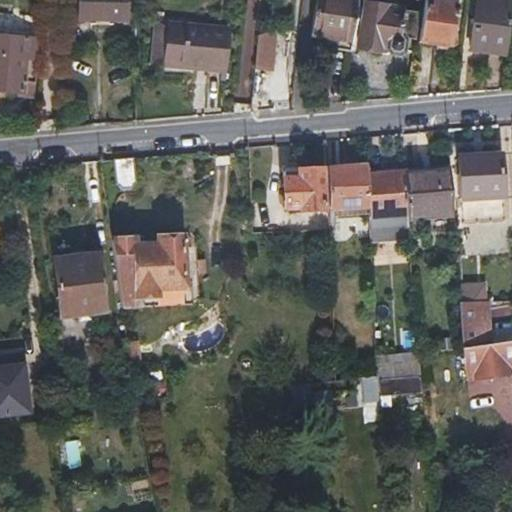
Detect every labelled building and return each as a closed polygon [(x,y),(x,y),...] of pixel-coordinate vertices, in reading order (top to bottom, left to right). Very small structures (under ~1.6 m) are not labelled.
[(103,19),(103,0),(78,0),(78,4),(78,17),(95,18),(103,19)] [(124,20),(124,9),(125,0),(103,0),(103,19),(110,19),(124,20)] [(138,0),(125,0),(124,9),(138,10),(138,0)] [(327,51),(339,52),(351,54),(359,0),(315,0),(311,36),(328,39),(327,51)] [(452,48),(455,26),(459,5),(444,2),(430,0),(424,0),(418,43),(452,48)] [(511,9),(511,2),(495,0),(492,0),(477,0),(470,50),(505,56),(511,9)] [(379,48),(383,49),(387,50),(387,53),(398,55),(401,53),(402,43),(399,40),(415,42),(419,14),(364,6),(357,48),(378,51),(379,48)] [(153,66),(166,67),(170,25),(157,24),(153,66)] [(166,67),(183,69),(201,71),(201,67),(224,69),(228,30),(170,25),(166,67)] [(0,96),(5,97),(6,92),(35,95),(39,29),(0,27),(0,96)] [(257,70),(265,70),(273,71),(276,34),(259,37),(257,70)] [(507,155),(486,157),(465,158),(469,224),(511,222),(507,155)] [(118,160),(119,172),(120,184),(138,183),(136,158),(118,160)] [(329,209),(371,207),(369,176),(369,167),(326,170),(329,209)] [(406,173),(410,217),(410,219),(459,216),(455,169),(406,173)] [(321,170),(301,171),(282,172),(284,208),(300,206),(301,211),(324,210),(321,170)] [(372,220),(410,217),(406,173),(369,176),(371,207),(372,220)] [(301,211),(302,232),(330,230),(329,209),(324,210),(301,211)] [(200,224),(188,227),(175,229),(177,238),(145,243),(143,234),(115,239),(126,306),(211,292),(200,224)] [(56,260),(59,288),(63,315),(112,309),(105,254),(56,260)] [(485,291),(463,291),(464,306),(486,304),(485,291)] [(511,373),(511,346),(491,348),(487,304),(486,304),(464,306),(467,351),(469,377),(511,373)] [(137,371),(145,370),(153,369),(148,340),(132,342),(137,371)] [(0,417),(33,413),(25,358),(0,361),(0,417)] [(382,377),(383,387),(383,396),(427,393),(425,374),(382,377)] [(311,407),(332,406),(332,386),(310,386),(311,407)] [(64,473),(75,471),(86,470),(79,433),(58,436),(64,473)] [(452,511),(448,471),(434,473),(437,511),(452,511)]
